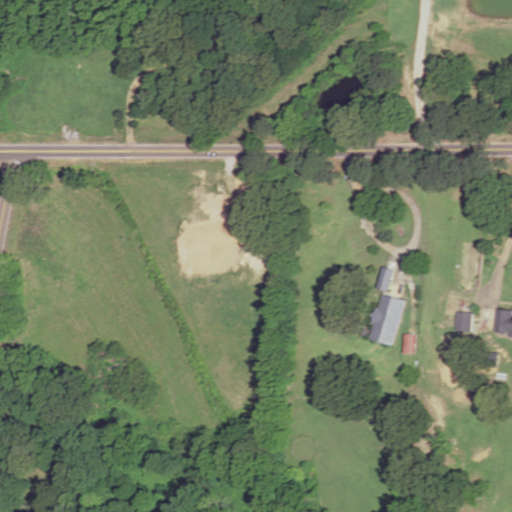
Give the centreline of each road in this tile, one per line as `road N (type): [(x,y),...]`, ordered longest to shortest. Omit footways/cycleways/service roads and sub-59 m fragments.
road 1 (residential): [(0,152),(511,151)]
road 2 (track): [(129,152),(138,80),(218,47),(243,0)]
road 3 (track): [(422,151),(412,86),(428,54),(430,0)]
